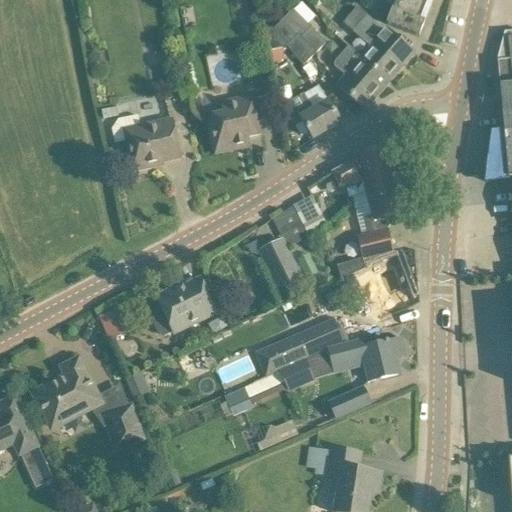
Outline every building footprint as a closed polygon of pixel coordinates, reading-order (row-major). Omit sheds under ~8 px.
[(397,0),(394,10),(392,10),(386,25),(419,37),(425,22),(420,20),(425,8),(428,0),(397,0)] [(302,38),(317,53),(326,43),(293,10),(274,29),(274,28),(266,29),(269,52),(288,49),(302,38)] [(413,54),(398,41),(386,31),(385,32),(367,17),(354,33),(371,48),(362,59),(389,82),(413,54)] [(504,37),(497,60),(498,62),(501,98),(503,120),(511,119),(511,32),(504,33),(504,37)] [(303,66),(317,53),(302,38),(288,49),(303,66)] [(364,110),(389,82),(362,59),(337,87),(364,110)] [(340,123),(330,106),(329,103),(313,112),(304,96),(292,103),(302,119),(301,120),(313,140),(340,123)] [(262,135),(258,115),(254,98),(222,105),(224,116),(207,119),(214,154),(249,147),(247,138),(262,135)] [(151,165),(179,159),(171,122),(140,128),(138,117),(118,121),(112,130),(115,144),(127,142),(129,152),(133,172),(152,168),(151,165)] [(486,177),(485,183),(487,183),(487,182),(511,179),(511,119),(503,120),(503,121),(503,123),(504,127),(504,129),(504,134),(493,136),(493,134),(492,134),(489,159),(487,159),(486,171),(487,171),(486,177)] [(365,193),(399,184),(389,146),(356,155),(357,161),(332,173),(339,188),(363,182),(365,193)] [(385,219),(406,213),(399,184),(365,193),(366,195),(354,198),(363,235),(357,237),(363,260),(337,266),(341,281),(365,270),(363,264),(394,256),(385,219)] [(309,238),(303,223),(294,208),(272,220),(282,240),(281,241),(289,248),(309,238)] [(303,223),(309,238),(311,242),(326,225),(320,214),(303,223)] [(304,280),(289,248),(281,241),(258,252),(278,293),(285,290),(288,298),(306,290),(302,281),(304,280)] [(414,308),(404,284),(395,260),(343,281),(326,289),(331,303),(350,295),(352,301),(355,300),(362,319),(373,315),(376,322),(387,317),(388,318),(414,308)] [(217,316),(200,281),(199,278),(157,298),(163,311),(154,315),(152,323),(158,334),(165,337),(172,334),(174,337),(217,316)] [(100,320),(110,345),(126,339),(116,313),(100,320)] [(304,334),(313,356),(342,343),(332,322),(304,334)] [(300,339),(274,350),(282,367),(307,355),(300,339)] [(369,382),(379,380),(398,375),(395,360),(405,357),(401,340),(388,343),(388,342),(385,342),(385,344),(364,349),(362,342),(328,351),(332,367),(333,371),(344,368),(346,373),(365,368),(369,382)] [(101,404),(88,378),(78,360),(62,369),(67,377),(33,395),(45,418),(49,416),(55,428),(101,404)] [(306,361),(225,399),(235,418),(254,409),(252,406),(288,389),(290,394),(316,382),(306,361)] [(328,405),(335,420),(370,404),(364,389),(328,405)] [(39,448),(24,415),(15,397),(0,404),(0,454),(5,453),(4,451),(14,446),(19,457),(39,448)] [(129,408),(104,418),(117,449),(142,439),(129,408)] [(263,442),(257,445),(260,452),(298,436),(292,421),(275,428),(270,426),(268,432),(267,433),(263,442)] [(360,455),(340,451),(330,450),(330,451),(327,467),(325,479),(338,481),(332,511),(367,511),(370,492),(377,493),(380,475),(357,471),(360,455)] [(211,479),(199,484),(202,492),(215,487),(211,479)]
